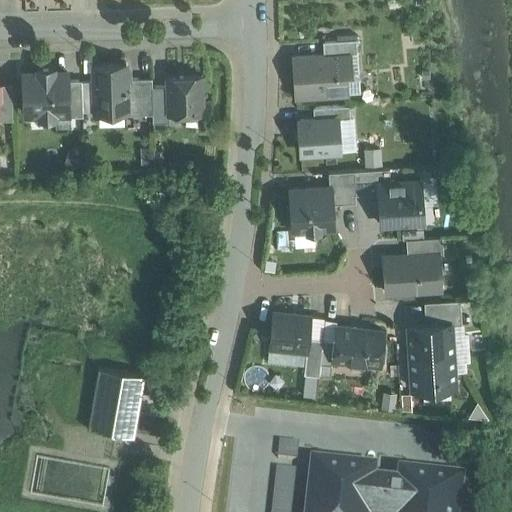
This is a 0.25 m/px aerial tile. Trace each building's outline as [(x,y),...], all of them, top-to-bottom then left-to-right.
[(356,39),(322,41),(323,55),(349,53),(357,53),(356,39)] [(323,55),(294,57),(296,96),(347,92),(346,73),(351,72),(349,53),(323,55)] [(126,64),(93,65),(95,111),(127,110),(128,110),(127,79),(126,64)] [(53,69),(37,69),(37,73),(23,74),(24,114),(39,113),(39,117),(55,117),(55,113),(67,112),(68,112),(67,80),(67,72),(53,73),(53,69)] [(351,72),(346,73),(347,92),(360,91),(359,72),(351,72)] [(201,76),(167,77),(168,86),(169,113),(202,112),(201,76)] [(151,78),(127,79),(128,110),(127,110),(127,115),(152,114),(151,78)] [(168,86),(152,86),(152,78),(151,78),(152,114),(152,122),(169,122),(169,113),(168,86)] [(81,80),(67,80),(68,112),(67,112),(68,116),(82,116),(81,80)] [(11,84),(0,84),(0,107),(12,108),(11,84)] [(313,107),(314,119),(338,117),(350,116),(349,105),(313,107)] [(12,108),(0,107),(0,120),(12,120),(12,108)] [(298,120),(300,153),(340,150),(338,117),(314,119),(298,120)] [(389,168),(353,170),(355,194),(379,192),(378,182),(390,181),(389,168)] [(353,170),(328,171),(329,186),(330,186),(331,203),(355,202),(355,194),(353,170)] [(390,181),(378,182),(379,192),(381,224),(422,221),(420,179),(390,181)] [(329,186),(290,188),(293,230),(333,228),(331,203),(330,186),(329,186)] [(442,236),(406,238),(407,254),(439,252),(439,253),(443,253),(442,236)] [(407,254),(383,256),(385,292),(441,288),(439,253),(439,252),(407,254)] [(460,299),(424,301),(425,324),(451,322),(451,323),(461,323),(460,299)] [(311,315),(273,311),(269,347),(306,351),(307,351),(308,337),(311,315)] [(425,324),(407,325),(409,357),(453,354),(451,323),(451,322),(425,324)] [(383,330),(336,325),(334,340),(332,358),(379,364),(383,330)] [(322,339),(308,337),(307,351),(306,351),(304,373),(318,375),(322,339)] [(334,340),(322,339),(318,375),(330,376),(332,358),(334,340)] [(453,354),(409,357),(412,388),(455,385),(453,354)] [(144,374),(98,366),(88,427),(133,435),(144,374)] [(152,424),(143,423),(141,433),(150,434),(152,424)] [(97,498),(102,472),(42,461),(36,487),(97,498)] [(399,490),(371,487),(372,475),(313,469),(307,511),(456,511),(460,485),(400,479),(399,490)]
